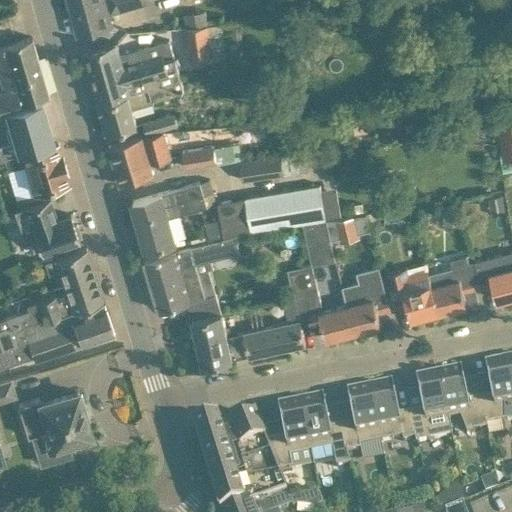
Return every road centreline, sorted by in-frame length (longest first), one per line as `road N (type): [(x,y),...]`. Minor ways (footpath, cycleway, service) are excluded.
road 1 (tertiary): [(172,401),(153,371),(44,0)]
road 2 (residential): [(172,401),(511,329)]
